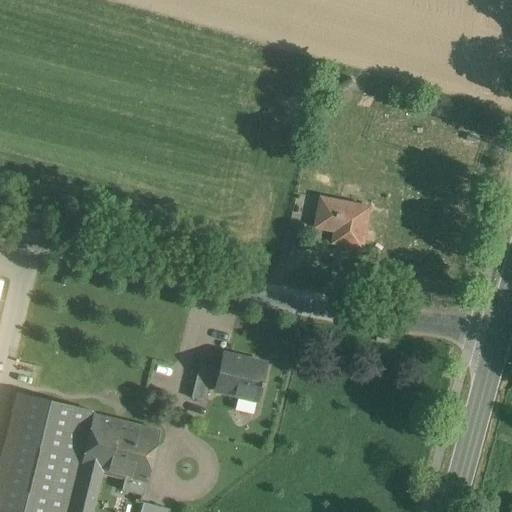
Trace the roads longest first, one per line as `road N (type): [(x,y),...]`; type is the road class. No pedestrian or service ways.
road 1 (unclassified): [(504,325),(346,311),(0,233)]
road 2 (tertiary): [(452,511),(504,325)]
